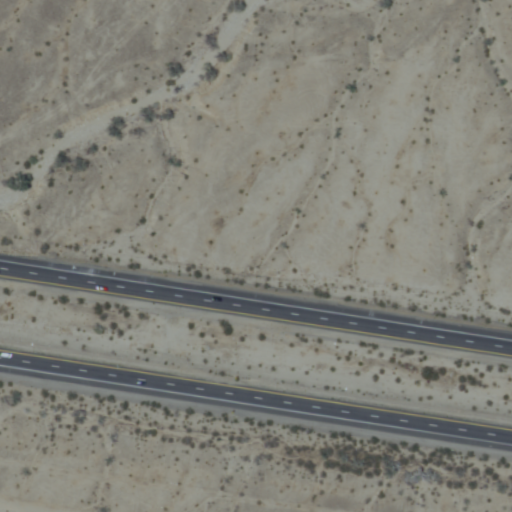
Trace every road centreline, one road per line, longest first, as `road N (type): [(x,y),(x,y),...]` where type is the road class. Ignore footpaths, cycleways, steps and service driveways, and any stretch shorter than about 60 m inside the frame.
road 1 (motorway): [(511,342),(0,262)]
road 2 (motorway): [(0,361),(511,440)]
